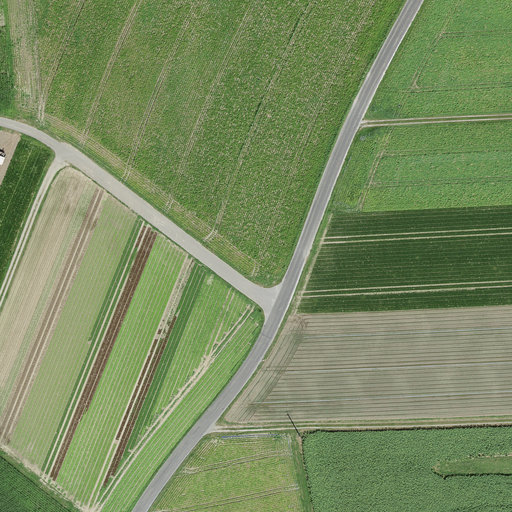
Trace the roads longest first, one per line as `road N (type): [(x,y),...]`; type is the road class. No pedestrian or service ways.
road 1 (residential): [(279,307),(67,151),(0,121)]
road 2 (tertiary): [(414,0),(353,117),(279,307)]
road 3 (tertiary): [(279,307),(250,364),(168,460),(137,511)]
road 4 (track): [(0,298),(48,173),(67,151)]
